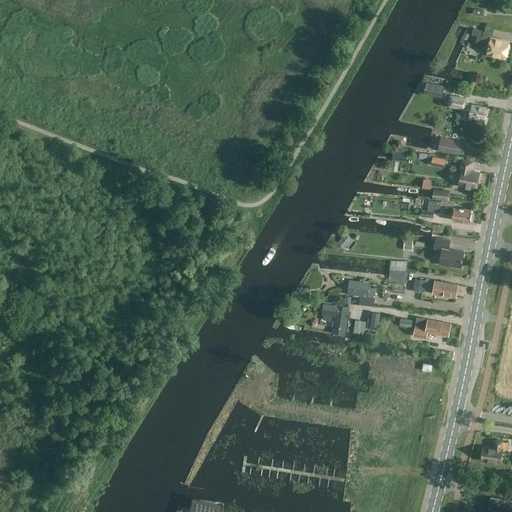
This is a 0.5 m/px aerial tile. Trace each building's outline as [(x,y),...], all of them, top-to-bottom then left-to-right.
[(486,46),(489,46),(487,54),(504,57),(507,43),(491,39),(492,34),(483,32),(473,29),(471,35),(477,36),(475,45),(486,47),(486,46)] [(427,84),(424,92),(440,96),(443,87),(427,84)] [(465,98),(449,95),(447,106),(469,111),(468,118),(475,119),(475,123),(483,125),(487,108),(471,105),(464,104),(465,98)] [(464,143),(440,138),(438,150),(461,155),(464,143)] [(437,166),(439,157),(428,155),(427,164),(437,166)] [(461,160),(459,170),(462,171),(459,186),(475,189),(479,173),(471,172),(473,162),(461,160)] [(433,190),(432,198),(448,200),(449,191),(433,190)] [(432,218),(433,212),(439,213),(440,202),(429,201),(427,211),(421,210),(419,217),(432,218)] [(451,220),(469,222),(470,210),(444,207),(444,213),(452,214),(451,220)] [(343,249),(351,239),(344,234),(336,243),(343,249)] [(438,264),(460,268),(463,251),(448,248),(449,241),(435,238),(433,248),(441,249),(438,264)] [(389,261),(389,270),(406,272),(406,262),(389,261)] [(388,278),(405,279),(406,272),(389,270),(388,278)] [(413,290),(420,291),(422,280),(415,279),(413,290)] [(359,304),(373,306),(375,288),(369,287),(370,282),(349,280),(348,294),(360,296),(359,304)] [(457,285),(434,281),(433,286),(436,287),(435,294),(455,298),(457,285)] [(365,317),(367,306),(349,303),(347,314),(365,317)] [(324,305),(323,313),(335,315),(334,321),(331,321),(330,327),(343,329),(347,307),(337,306),(337,307),(324,305)] [(373,311),(369,329),(377,331),(380,313),(373,311)] [(450,323),(416,317),(413,335),(426,338),(427,332),(448,336),(450,323)] [(400,319),(398,326),(411,328),(412,320),(400,319)] [(351,333),(360,333),(360,321),(351,321),(351,333)] [(452,353),(445,351),(441,351),(440,352),(437,352),(436,359),(451,362),(452,353)] [(495,440),(494,448),(482,447),(481,460),(501,462),(503,447),(501,447),(502,441),(495,440)] [(382,449),(382,456),(402,458),(403,450),(382,449)] [(511,511),(511,499),(491,496),(488,509),(505,511),(511,511)] [(194,500),(192,509),(204,511),(212,511),(215,505),(194,500)]
